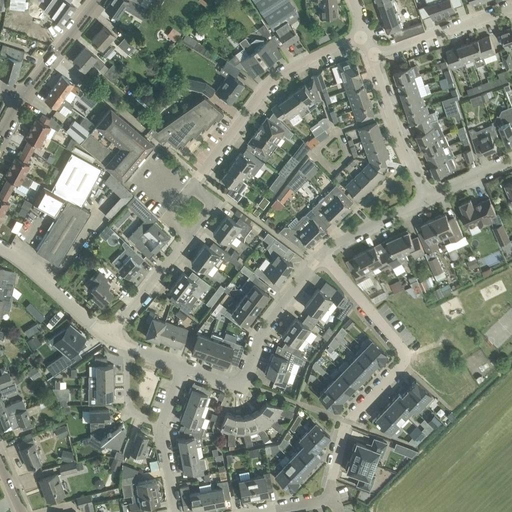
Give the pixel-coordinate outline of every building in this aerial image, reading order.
[(46,12),(51,15),(62,23),(74,7),(63,0),(61,0),(57,7),(52,3),(46,12)] [(128,0),(128,1),(127,0),(111,0),(104,9),(117,18),(123,8),(144,20),(150,10),(131,0),(128,0)] [(253,0),(263,16),(272,29),(275,28),(278,32),(277,32),(285,45),(299,36),(290,24),(287,20),(298,13),(289,0),(253,0)] [(320,0),(322,17),(337,16),(336,3),(334,3),(333,0),(320,0)] [(375,0),(387,32),(394,30),(395,32),(393,32),(396,41),(425,30),(422,22),(403,29),(402,27),(399,17),(392,0),(375,0)] [(444,15),(438,0),(429,0),(431,5),(429,6),(434,19),(444,15)] [(438,0),(444,15),(455,11),(450,0),(438,0)] [(412,4),(406,6),(410,18),(416,16),(412,4)] [(99,51),(106,57),(114,47),(109,42),(115,36),(103,26),(91,39),(101,48),(99,51)] [(511,28),(500,32),(506,49),(511,47),(511,28)] [(256,38),(249,43),(251,45),(252,46),(265,64),(267,63),(268,64),(277,57),(272,51),(277,47),(278,46),(271,36),(269,33),(265,36),(268,40),(265,42),(263,39),(256,38)] [(181,41),(192,48),(197,41),(186,34),(181,41)] [(489,36),(478,40),(484,57),(496,53),(489,36)] [(121,48),(128,41),(124,37),(117,44),(121,48)] [(236,54),(228,61),(234,65),(240,69),(243,66),(246,70),(251,66),(256,73),(264,66),(263,65),(265,64),(252,46),(251,45),(249,43),(245,37),(239,42),(248,54),(240,61),(236,54)] [(478,40),(468,44),(473,60),(476,67),(486,63),(484,57),(478,40)] [(468,44),(458,47),(464,65),(464,63),(473,60),(468,44)] [(21,60),(23,52),(3,46),(0,53),(0,55),(5,57),(1,69),(0,68),(0,77),(15,82),(21,60)] [(103,73),(108,67),(84,47),(73,60),(84,70),(91,62),(103,73)] [(464,65),(458,47),(446,51),(452,69),(464,65)] [(502,56),(507,70),(511,68),(511,62),(509,54),(502,56)] [(226,60),(222,67),(236,75),(240,69),(228,61),(226,60)] [(337,64),(343,81),(360,75),(355,62),(354,62),(354,63),(355,62),(356,64),(351,66),(350,64),(351,64),(350,64),(349,60),(337,64)] [(104,73),(113,81),(122,71),(113,63),(104,73)] [(393,70),(397,83),(414,77),(411,67),(399,71),(398,69),(397,69),(397,70),(398,69),(398,71),(394,72),(394,71),(394,70),(393,70)] [(312,76),(313,79),(317,89),(321,88),(326,87),(324,82),(321,72),(312,76)] [(122,77),(119,80),(125,85),(128,83),(130,80),(124,74),(122,77)] [(227,76),(215,92),(223,97),(231,103),(237,95),(240,91),(238,90),(243,84),(234,78),(233,76),(229,74),(227,76)] [(62,75),(52,89),(70,102),(80,88),(62,75)] [(343,81),(346,90),(363,84),(360,75),(343,81)] [(498,79),(492,81),(494,86),(511,80),(509,75),(498,79)] [(489,82),(482,84),(484,90),(494,86),(492,81),(490,76),(487,77),(489,82)] [(417,87),(414,77),(397,83),(401,92),(417,87)] [(184,87),(201,91),(209,97),(214,89),(205,83),(186,78),(184,87)] [(316,104),(321,100),(317,89),(313,79),(305,85),(304,84),(296,91),(306,106),(313,101),(316,104)] [(346,90),(349,100),(366,94),(363,84),(346,90)] [(482,84),(473,88),(474,93),(484,90),(482,84)] [(156,109),(159,113),(180,88),(176,85),(156,109)] [(87,87),(82,94),(84,97),(82,100),(91,107),(93,105),(99,97),(87,87)] [(417,87),(401,92),(404,102),(421,97),(417,87)] [(63,105),(70,109),(74,105),(70,102),(52,89),(44,100),(59,110),(63,105)] [(135,97),(147,107),(153,100),(141,90),(135,97)] [(296,91),(287,97),(301,117),(310,110),(306,106),(296,91)] [(481,95),(483,101),(489,99),(487,92),(481,95)] [(271,109),(282,120),(286,117),(292,123),(301,117),(287,97),(285,94),(279,99),(281,101),(271,109)] [(349,100),(353,109),(370,103),(366,94),(349,100)] [(453,97),(442,100),(447,116),(455,114),(459,112),(458,106),(456,100),(459,99),(458,95),(453,97)] [(150,131),(150,132),(162,142),(166,138),(176,146),(180,142),(182,144),(191,134),(194,136),(203,125),(206,128),(214,117),(217,119),(223,112),(215,106),(204,96),(157,130),(150,125),(147,128),(150,131)] [(404,102),(407,112),(424,106),(421,97),(404,102)] [(370,103),(353,109),(356,120),(373,114),(370,103)] [(424,106),(407,112),(411,123),(415,121),(416,127),(432,122),(437,120),(438,119),(435,111),(429,114),(426,106),(424,106)] [(511,106),(507,108),(503,118),(505,123),(499,126),(507,145),(511,142),(511,106)] [(152,143),(110,108),(90,132),(80,144),(122,179),(122,178),(149,145),(152,148),(151,148),(152,149),(153,147),(154,145),(152,143)] [(31,129),(46,137),(51,127),(58,130),(60,125),(51,116),(49,119),(42,115),(39,120),(36,119),(31,129)] [(94,125),(84,117),(79,124),(89,131),(94,125)] [(267,117),(257,130),(270,139),(276,144),(283,135),(288,138),(292,133),(289,129),(279,120),(276,124),(267,117)] [(74,120),(66,130),(80,144),(90,132),(89,131),(79,124),(74,120)] [(432,122),(416,127),(419,134),(416,135),(421,145),(444,135),(437,120),(432,122)] [(358,129),(362,141),(380,134),(376,123),(367,126),(358,129)] [(488,133),(482,135),(472,128),(469,130),(474,146),(481,143),(485,153),(496,148),(493,139),(498,137),(493,124),(489,126),(488,133)] [(321,126),(312,132),(319,141),(328,135),(324,129),(321,126)] [(464,126),(456,130),(458,135),(465,132),(464,126)] [(23,149),(31,153),(36,144),(40,147),(46,137),(31,129),(25,138),(28,140),(23,149)] [(257,130),(248,143),(249,144),(257,150),(255,153),(263,159),(265,161),(270,154),(277,145),(270,139),(257,130)] [(362,141),(366,152),(384,145),(380,134),(362,141)] [(443,148),(446,147),(448,146),(444,135),(421,145),(426,156),(443,148)] [(303,145),(299,149),(303,154),(308,149),(303,145)] [(366,152),(370,162),(386,166),(384,159),(388,157),(384,145),(366,152)] [(76,146),(74,150),(82,156),(85,152),(76,146)] [(443,148),(426,156),(431,167),(448,159),(446,154),(449,152),(446,147),(443,148)] [(23,175),(24,174),(29,164),(26,163),(31,153),(23,149),(18,159),(15,157),(10,168),(23,175)] [(464,153),(467,162),(474,160),(471,150),(464,153)] [(102,168),(71,152),(60,171),(58,176),(51,189),(43,185),(35,202),(50,210),(50,211),(58,215),(36,251),(58,264),(90,212),(81,206),(102,168)] [(234,161),(248,172),(249,172),(253,175),(263,162),(253,154),(249,159),(240,152),(234,161)] [(49,155),(45,161),(51,164),(54,158),(49,155)] [(278,173),(285,178),(298,161),(291,156),(278,173)] [(308,156),(297,170),(303,176),(315,163),(308,156)] [(448,159),(431,167),(436,179),(437,178),(436,178),(436,176),(439,175),(440,176),(440,177),(451,172),(450,170),(456,167),(451,158),(448,159)] [(234,161),(228,169),(242,180),(248,172),(234,161)] [(370,162),(362,170),(375,184),(384,175),(381,172),(386,166),(370,162)] [(23,175),(10,168),(5,177),(8,179),(2,188),(10,192),(15,183),(18,184),(19,183),(27,187),(32,179),(24,174),(23,175)] [(247,184),(242,180),(228,169),(221,178),(232,186),(227,193),(237,201),(243,193),(241,192),(247,184)] [(297,170),(287,184),(291,189),(294,191),(307,180),(303,176),(297,170)] [(362,170),(353,178),(367,192),(375,184),(362,170)] [(367,192),(353,178),(345,187),(358,201),(367,192)] [(33,180),(30,186),(37,190),(40,184),(33,180)] [(336,185),(323,197),(342,216),(350,208),(348,207),(342,200),(346,195),(336,185)] [(5,201),(10,192),(2,188),(0,192),(0,211),(3,213),(8,203),(5,201)] [(271,189),(267,194),(271,197),(275,192),(271,189)] [(323,197),(311,208),(322,219),(326,215),(332,222),(334,224),(342,216),(323,197)] [(276,198),(271,206),(274,210),(281,210),(285,206),(279,200),(277,198),(276,198)] [(461,211),(465,220),(468,228),(478,223),(480,226),(492,220),(491,218),(496,215),(489,199),(473,206),(470,200),(460,204),(462,210),(461,211)] [(306,217),(300,222),(318,240),(326,232),(324,230),(317,224),(322,219),(311,208),(304,215),(306,217)] [(162,245),(162,244),(163,244),(167,240),(168,238),(168,237),(167,235),(153,222),(157,218),(153,213),(144,222),(149,227),(143,233),(148,238),(144,242),(140,241),(136,246),(141,251),(146,245),(153,251),(157,248),(158,248),(159,248),(160,248),(161,247),(162,246),(162,245)] [(446,214),(434,219),(442,237),(448,235),(449,237),(453,241),(463,237),(456,220),(450,223),(446,214)] [(220,224),(235,236),(243,242),(244,236),(252,227),(239,217),(239,218),(241,219),(238,224),(226,215),(220,224)] [(442,237),(434,219),(422,224),(425,232),(419,235),(427,253),(436,249),(438,244),(436,240),(442,237)] [(11,230),(17,233),(22,223),(16,220),(11,230)] [(284,226),(278,232),(297,245),(302,240),(308,246),(310,248),(318,240),(300,222),(294,228),(291,228),(289,226),(284,226)] [(235,236),(220,224),(213,233),(228,245),(235,236)] [(511,244),(510,241),(503,224),(493,228),(500,245),(502,244),(504,250),(506,250),(508,253),(511,251),(511,244)] [(407,231),(397,235),(405,253),(411,250),(415,258),(425,253),(422,246),(418,237),(412,239),(409,232),(408,232),(407,231)] [(267,245),(272,235),(266,232),(261,242),(267,245)] [(391,249),(384,252),(391,265),(393,268),(402,263),(401,262),(408,259),(405,253),(397,235),(387,239),(388,241),(387,241),(391,249)] [(125,249),(120,253),(126,259),(118,268),(130,279),(138,271),(137,270),(141,267),(139,265),(144,259),(124,241),(122,244),(125,249)] [(273,257),(270,261),(285,273),(292,264),(282,256),(286,251),(273,241),(267,248),(270,254),(273,257)] [(231,255),(221,248),(217,253),(205,244),(198,253),(213,264),(218,269),(222,262),(224,263),(226,260),(226,261),(227,260),(231,255)] [(374,246),(364,251),(372,268),(378,265),(381,270),(391,265),(384,252),(379,255),(374,246)] [(234,250),(231,255),(235,259),(239,254),(234,250)] [(372,268),(364,251),(353,257),(358,266),(353,269),(357,278),(359,282),(369,277),(366,271),(372,268)] [(213,264),(198,253),(191,262),(206,273),(213,264)] [(467,262),(470,270),(479,266),(473,255),(467,257),(469,261),(467,262)] [(428,260),(434,275),(443,271),(437,256),(428,260)] [(285,273),(270,261),(262,271),(278,283),(285,273)] [(478,263),(484,275),(492,272),(489,266),(484,264),(482,261),(478,263)] [(243,265),(239,269),(249,277),(253,271),(243,264),(243,265)] [(257,266),(253,271),(259,276),(262,271),(257,266)] [(0,268),(0,292),(12,295),(13,287),(9,286),(11,274),(1,272),(2,269),(0,268)] [(92,298),(100,306),(112,293),(104,285),(108,281),(99,272),(92,280),(96,284),(91,290),(95,294),(92,298)] [(183,272),(176,281),(197,297),(203,289),(205,291),(210,285),(204,280),(200,285),(198,284),(189,276),(183,272)] [(253,284),(246,293),(261,305),(269,294),(268,294),(264,291),(268,286),(255,275),(250,281),(253,284)] [(424,280),(418,283),(423,293),(429,290),(424,280)] [(197,297),(176,281),(169,290),(177,296),(182,300),(178,305),(187,312),(194,304),(192,303),(197,297)] [(417,281),(411,283),(412,286),(417,297),(423,294),(423,293),(418,283),(417,281)] [(391,286),(394,293),(403,289),(400,282),(391,286)] [(220,285),(217,290),(221,293),(225,288),(220,285)] [(318,288),(311,298),(326,309),(333,300),(341,307),(347,298),(344,294),(337,289),(337,290),(330,298),(326,295),(318,288)] [(434,291),(438,298),(444,296),(440,288),(434,291)] [(12,295),(0,292),(0,311),(0,309),(0,300),(10,302),(12,295)] [(246,293),(239,303),(254,314),(261,305),(246,293)] [(326,309),(311,298),(304,307),(312,313),(319,318),(326,309)] [(254,314),(239,303),(232,312),(227,308),(223,314),(235,322),(238,318),(246,323),(245,324),(246,324),(254,314)] [(158,340),(165,322),(153,318),(154,312),(150,311),(146,321),(150,323),(145,337),(158,341),(158,340)] [(295,318),(288,327),(304,339),(310,344),(317,334),(295,318)] [(348,329),(354,323),(349,318),(343,325),(348,329)] [(158,340),(170,344),(176,326),(165,322),(158,340)] [(77,332),(77,331),(70,325),(66,330),(64,328),(53,336),(58,343),(57,345),(70,356),(74,352),(75,353),(86,345),(81,338),(83,336),(81,334),(80,335),(77,332)] [(176,326),(170,344),(181,348),(187,330),(176,326)] [(295,346),(291,352),(299,356),(300,357),(301,357),(304,353),(297,347),(304,339),(288,327),(282,336),(295,346)] [(209,338),(203,356),(214,360),(223,338),(211,333),(209,338)] [(191,351),(191,352),(203,356),(209,338),(199,335),(198,334),(192,351),(191,351)] [(28,341),(33,349),(41,344),(36,336),(28,341)] [(387,354),(368,336),(360,345),(361,347),(378,362),(379,363),(387,354)] [(223,338),(214,360),(227,365),(227,364),(226,364),(227,361),(230,353),(236,355),(240,344),(223,338)] [(332,338),(329,343),(334,348),(338,344),(332,338)] [(270,361),(269,364),(284,370),(290,372),(293,362),(301,365),(303,359),(282,347),(278,356),(271,353),(269,360),(270,361)] [(374,366),(378,362),(361,347),(354,354),(356,356),(370,370),(374,366)] [(30,354),(25,358),(29,365),(35,362),(30,354)] [(48,368),(53,376),(70,364),(64,356),(48,368)] [(349,363),(363,377),(370,370),(356,356),(353,358),(349,363)] [(95,357),(95,376),(115,376),(115,375),(113,375),(113,372),(114,372),(114,365),(107,365),(106,357),(95,357)] [(337,368),(341,372),(355,385),(363,377),(349,363),(345,360),(337,368)] [(316,370),(320,366),(315,361),(313,364),(312,367),(316,370)] [(284,370),(269,364),(268,367),(266,366),(264,373),(275,378),(273,383),(281,386),(285,387),(290,372),(284,370)] [(27,372),(33,380),(42,374),(36,366),(27,372)] [(0,387),(13,383),(9,372),(0,375),(0,387)] [(352,389),(355,385),(341,372),(334,379),(348,393),(352,389)] [(88,376),(88,388),(96,388),(115,388),(115,387),(113,387),(113,384),(114,384),(114,376),(115,376),(95,376),(88,376)] [(327,386),(341,400),(348,393),(334,379),(327,386)] [(408,389),(409,388),(423,403),(426,406),(434,398),(415,380),(407,389),(408,389)] [(186,398),(204,404),(207,396),(209,397),(212,389),(202,386),(200,391),(190,388),(188,395),(189,396),(188,398),(186,398)] [(327,386),(318,395),(334,410),(342,401),(341,400),(327,386)] [(66,388),(60,388),(54,388),(52,388),(57,397),(58,400),(60,399),(60,404),(67,405),(67,400),(67,388),(66,388)] [(96,388),(88,388),(89,399),(89,403),(102,402),(102,399),(114,398),(114,391),(113,391),(113,388),(115,388),(96,388)] [(415,411),(423,403),(409,388),(408,389),(401,397),(412,408),(415,411)] [(391,402),(405,416),(412,408),(401,397),(399,394),(395,398),(391,402)] [(0,417),(3,417),(3,418),(6,417),(5,416),(7,415),(8,416),(13,414),(26,408),(22,399),(11,403),(11,404),(4,407),(0,397),(0,417)] [(182,409),(199,416),(204,404),(186,398),(188,399),(187,402),(186,401),(183,409),(182,409)] [(405,416),(391,402),(383,410),(398,424),(405,416)] [(32,406),(35,413),(38,412),(42,407),(40,403),(32,406)] [(260,409),(275,421),(275,420),(280,414),(291,418),(294,412),(265,403),(260,409)] [(444,406),(441,410),(449,418),(452,414),(444,406)] [(0,428),(11,424),(13,429),(31,422),(26,408),(13,414),(8,416),(7,415),(5,416),(6,417),(3,418),(3,417),(0,417),(0,428)] [(199,416),(182,409),(182,410),(184,410),(183,413),(181,413),(179,420),(187,423),(184,430),(204,431),(205,428),(201,427),(204,417),(199,416)] [(253,413),(252,414),(263,429),(270,424),(279,432),(284,427),(275,420),(275,421),(260,409),(253,414),(253,413)] [(90,436),(106,428),(107,427),(103,421),(103,419),(109,419),(109,410),(89,410),(89,423),(90,423),(90,436)] [(398,424),(383,410),(376,418),(390,432),(398,424)] [(234,445),(235,434),(234,434),(235,416),(227,413),(227,412),(226,412),(220,430),(228,433),(228,445),(234,445)] [(244,416),(249,434),(257,432),(264,442),(269,438),(263,429),(252,414),(244,416)] [(441,420),(434,414),(430,418),(437,424),(441,420)] [(234,434),(235,434),(243,435),(246,446),(252,444),(249,434),(244,416),(243,416),(235,416),(234,434)] [(433,428),(424,420),(420,424),(428,433),(433,428)] [(329,436),(315,422),(307,430),(322,444),(329,436)] [(60,437),(69,433),(65,424),(56,427),(60,437)] [(101,440),(106,447),(111,443),(118,446),(125,428),(124,428),(124,427),(122,424),(111,432),(110,431),(109,431),(108,431),(106,428),(90,436),(90,437),(82,439),(83,445),(88,443),(90,440),(96,444),(101,440)] [(203,435),(204,431),(184,430),(185,438),(176,439),(178,447),(179,447),(180,449),(178,450),(196,447),(194,437),(203,435)] [(307,430),(299,438),(304,443),(314,452),(314,451),(322,444),(307,430)] [(286,440),(287,441),(292,436),(287,431),(283,438),(286,440)] [(144,443),(147,436),(136,432),(134,439),(128,437),(123,449),(123,453),(134,458),(135,453),(143,456),(147,444),(144,443)] [(425,436),(421,432),(414,440),(417,443),(425,436)] [(29,445),(20,449),(28,468),(41,462),(33,444),(35,443),(32,436),(26,439),(29,445)] [(353,451),(351,456),(374,465),(377,455),(382,457),(387,443),(374,438),(370,447),(356,442),(355,446),(354,445),(352,451),(353,451)] [(278,444),(278,447),(281,450),(286,445),(281,441),(279,444),(278,444)] [(304,443),(297,451),(311,465),(320,456),(314,451),(314,452),(304,443)] [(178,462),(180,462),(198,458),(196,447),(178,450),(180,450),(180,453),(179,453),(179,456),(177,456),(178,462)] [(114,457),(122,461),(123,453),(117,451),(114,457)] [(308,468),(311,465),(297,451),(290,459),(304,473),(308,468)] [(348,461),(345,468),(346,468),(346,470),(360,475),(356,485),(369,490),(375,475),(370,474),(372,469),(374,465),(351,456),(349,461),(348,461)] [(198,458),(180,462),(182,462),(183,465),(181,465),(183,472),(206,468),(204,458),(198,458)] [(290,459),(283,466),(297,480),(300,476),(304,473),(290,459)] [(157,460),(150,461),(151,468),(158,467),(157,460)] [(59,466),(61,473),(75,469),(74,462),(59,466)] [(122,470),(121,477),(126,476),(136,475),(138,471),(122,465),(122,470)] [(298,480),(297,480),(283,466),(275,474),(290,489),(298,480)] [(263,475),(251,478),(255,499),(265,497),(265,495),(268,495),(266,487),(272,486),(269,472),(263,473),(263,475)] [(43,491),(47,501),(64,494),(56,474),(42,479),(46,490),(43,491)] [(255,499),(251,478),(239,480),(239,478),(231,479),(233,494),(241,492),(242,500),(245,499),(246,501),(255,499)] [(156,482),(155,479),(130,483),(132,495),(138,494),(159,490),(158,483),(156,482)] [(218,488),(211,489),(215,507),(215,506),(218,505),(218,506),(225,505),(224,499),(230,498),(227,481),(217,483),(218,488)] [(203,510),(200,491),(190,493),(188,486),(179,487),(182,504),(191,503),(192,511),(200,510),(200,508),(202,508),(203,510)] [(211,489),(200,491),(203,510),(203,508),(206,507),(206,509),(214,507),(215,508),(215,507),(211,489)] [(129,503),(130,511),(140,511),(150,510),(149,504),(160,502),(159,499),(161,497),(159,490),(138,494),(132,495),(131,495),(132,502),(129,503)] [(79,506),(80,511),(86,511),(94,510),(90,495),(76,499),(78,506),(79,506)]
